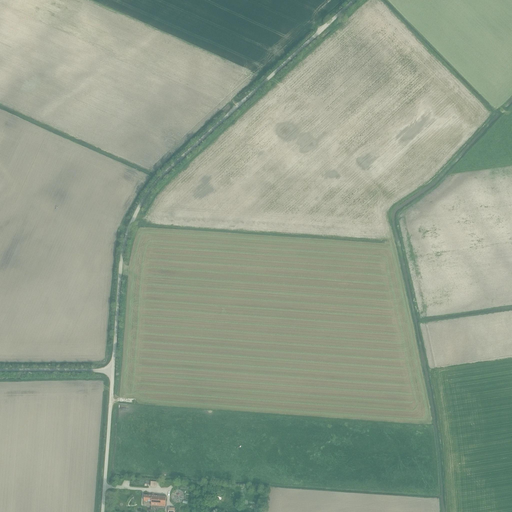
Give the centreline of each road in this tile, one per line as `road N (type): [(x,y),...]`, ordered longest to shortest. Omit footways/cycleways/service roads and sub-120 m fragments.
road 1 (unclassified): [(112,370),(121,257),(141,202),(354,0)]
road 2 (unclassified): [(102,511),(112,370)]
